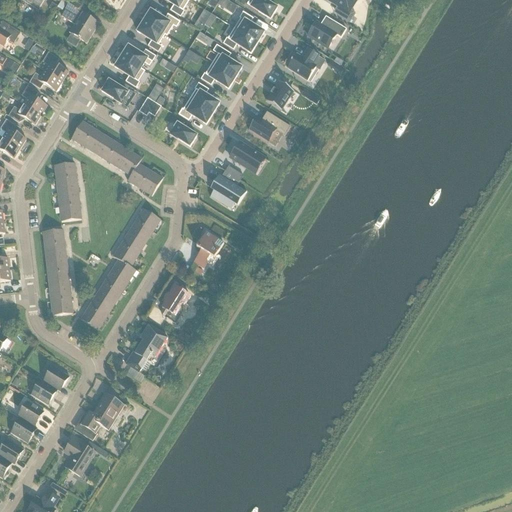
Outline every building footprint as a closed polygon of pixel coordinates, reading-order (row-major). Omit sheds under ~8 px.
[(52,0),(54,1),(54,0),(20,0),(37,10),(42,0),(52,0)] [(62,0),(60,4),(57,8),(62,12),(69,0),(62,0)] [(186,0),(162,0),(173,6),(170,12),(180,18),(184,12),(183,12),(189,2),(186,0)] [(261,0),(250,0),(247,6),(270,21),(277,10),(261,0)] [(336,16),(349,24),(355,14),(350,11),(356,0),(330,0),(329,2),(341,9),(336,16)] [(80,7),(71,1),(66,10),(61,17),(76,26),(70,34),(87,45),(99,25),(86,17),(90,11),(81,6),(80,7)] [(230,4),(227,10),(233,14),(237,8),(230,4)] [(204,11),(201,16),(207,21),(210,15),(204,11)] [(150,12),(143,23),(167,37),(173,27),(176,29),(180,23),(167,15),(164,21),(150,12)] [(240,20),(234,30),(257,44),(264,34),(250,25),(253,20),(243,13),(239,19),(240,20)] [(310,33),(307,37),(328,50),(336,37),(341,39),(346,31),(326,18),(321,26),(316,23),(313,28),(310,32),(310,33)] [(143,23),(137,33),(151,42),(147,47),(158,54),(162,48),(159,46),(165,36),(167,38),(167,37),(143,23)] [(5,33),(0,30),(0,45),(4,48),(8,42),(13,45),(19,36),(8,28),(5,33)] [(227,39),(223,45),(233,51),(237,46),(251,55),(257,44),(234,30),(228,40),(227,39)] [(200,34),(197,40),(210,48),(213,43),(200,34)] [(42,56),(45,51),(36,45),(33,50),(42,56)] [(218,55),(212,65),(235,80),(242,69),(228,61),(231,55),(216,46),(213,52),(218,55)] [(128,48),(121,58),(144,73),(145,72),(141,70),(144,65),(149,68),(156,57),(145,51),(142,56),(128,48)] [(296,56),(287,70),(307,82),(316,69),(319,71),(324,62),(318,58),(319,57),(308,50),(302,59),(296,56)] [(44,72),(62,84),(68,74),(56,66),(59,60),(48,54),(42,63),(48,66),(44,72)] [(121,58),(114,69),(128,78),(125,83),(136,89),(139,83),(138,83),(144,73),(121,58)] [(336,58),(334,62),(341,67),(343,63),(336,58)] [(163,61),(160,66),(165,69),(168,64),(163,61)] [(10,62),(6,68),(15,73),(18,67),(10,62)] [(204,74),(201,80),(211,87),(214,82),(228,90),(235,80),(212,65),(205,75),(204,74)] [(14,74),(3,70),(0,78),(11,82),(14,74)] [(56,93),(62,84),(44,72),(41,78),(35,74),(29,84),(40,91),(43,85),(56,93)] [(108,83),(101,94),(120,106),(121,105),(124,100),(127,95),(108,83)] [(279,83),(266,102),(281,111),(293,92),(279,83)] [(195,91),(189,101),(213,116),(219,105),(205,96),(208,91),(198,84),(194,90),(195,91)] [(23,106),(41,117),(47,107),(35,99),(38,94),(27,87),(21,97),(27,100),(23,106)] [(304,91),(301,96),(310,102),(313,97),(304,91)] [(152,94),(149,99),(155,103),(158,98),(152,94)] [(147,99),(139,113),(146,117),(154,104),(147,99)] [(124,100),(121,105),(127,109),(130,103),(124,100)] [(182,110),(178,116),(189,123),(192,117),(206,126),(213,116),(189,101),(183,111),(182,110)] [(154,104),(146,117),(147,118),(149,115),(154,118),(161,108),(154,104)] [(35,127),(41,117),(23,106),(20,112),(14,108),(8,117),(19,124),(22,119),(35,127)] [(257,118),(248,131),(268,144),(276,132),(284,138),(290,128),(267,113),(262,121),(257,118)] [(2,139),(20,151),(26,141),(13,133),(17,128),(6,121),(0,130),(6,134),(2,139)] [(151,133),(154,128),(144,122),(141,126),(151,133)] [(84,148),(94,131),(82,123),(72,140),(74,142),(84,148)] [(177,127),(170,137),(189,149),(196,138),(177,127)] [(106,138),(94,131),(84,148),(96,155),(106,138)] [(96,155),(107,163),(118,146),(106,138),(96,155)] [(14,161),(20,151),(2,139),(0,142),(0,154),(1,152),(14,161)] [(230,160),(251,173),(260,157),(240,145),(230,160)] [(130,153),(118,146),(107,163),(119,170),(130,153)] [(138,166),(139,166),(142,161),(130,153),(119,170),(131,177),(138,166)] [(56,181),(76,179),(75,165),(55,167),(56,181)] [(140,190),(150,173),(139,166),(138,166),(131,177),(128,182),(140,190)] [(229,166),(225,172),(236,180),(240,182),(243,177),(229,168),(229,167),(229,166)] [(225,172),(222,177),(231,182),(232,181),(235,182),(236,180),(225,172)] [(150,173),(140,190),(152,197),(162,181),(150,173)] [(210,197),(210,198),(227,208),(231,202),(233,204),(233,203),(235,204),(243,192),(246,194),(246,193),(219,176),(219,177),(220,178),(217,183),(214,188),(213,190),(212,190),(215,192),(212,198),(210,197)] [(58,195),(78,193),(76,179),(56,181),(58,195)] [(60,209),(80,207),(78,193),(58,195),(60,209)] [(61,223),(81,221),(80,207),(60,209),(61,223)] [(143,211),(136,223),(153,233),(160,221),(143,211)] [(136,223),(128,235),(145,245),(153,233),(136,223)] [(43,234),(45,248),(65,246),(63,231),(43,234)] [(213,267),(218,259),(216,257),(224,245),(206,234),(196,249),(201,252),(194,264),(204,270),(207,264),(213,267)] [(145,245),(128,235),(121,247),(138,257),(145,245)] [(66,260),(65,246),(45,248),(46,262),(66,260)] [(130,269),(138,257),(121,247),(113,259),(118,262),(119,262),(130,269)] [(0,271),(9,271),(8,259),(0,260),(0,271)] [(46,262),(48,276),(68,273),(66,260),(46,262)] [(118,262),(111,274),(128,284),(136,272),(130,269),(119,262),(118,262)] [(9,271),(0,271),(0,283),(10,282),(9,271)] [(48,276),(49,290),(69,287),(68,273),(48,276)] [(121,296),(128,284),(111,274),(104,285),(121,296)] [(96,297),(113,308),(121,296),(104,285),(96,297)] [(71,301),(69,287),(49,290),(51,303),(71,301)] [(190,298),(174,288),(172,292),(170,296),(169,295),(167,296),(166,297),(165,299),(165,300),(165,301),(166,302),(162,309),(166,311),(162,317),(175,326),(178,322),(183,313),(186,314),(189,312),(189,309),(188,306),(186,305),(190,298)] [(96,297),(89,309),(106,320),(113,308),(96,297)] [(51,303),(53,318),(73,315),(71,301),(51,303)] [(98,332),(106,320),(89,309),(81,321),(98,332)] [(133,353),(126,365),(139,374),(146,362),(151,365),(153,366),(156,366),(165,352),(161,350),(167,339),(148,327),(140,340),(143,342),(135,354),(133,353)] [(41,381),(60,393),(69,378),(53,368),(43,383),(41,381)] [(15,380),(12,386),(17,389),(20,384),(15,380)] [(59,393),(60,393),(41,381),(31,397),(47,407),(57,392),(59,393)] [(108,431),(123,407),(106,396),(93,416),(89,414),(82,426),(86,428),(82,435),(93,442),(98,435),(95,434),(100,426),(108,431)] [(18,418),(37,430),(34,428),(44,413),(27,403),(18,418)] [(27,445),(37,430),(18,418),(20,420),(11,435),(27,445)] [(0,457),(14,466),(24,451),(7,441),(0,452),(0,457)] [(80,446),(72,441),(64,453),(73,459),(66,469),(80,478),(94,454),(81,446),(80,446)] [(89,444),(87,447),(96,452),(95,454),(100,457),(103,452),(89,444)] [(14,466),(0,457),(0,478),(2,480),(11,465),(14,466)] [(52,510),(59,500),(47,492),(40,502),(36,499),(28,511),(29,511),(54,511),(55,511),(52,510)]
